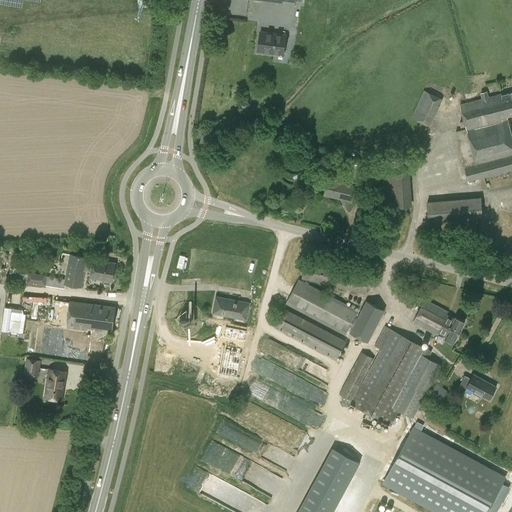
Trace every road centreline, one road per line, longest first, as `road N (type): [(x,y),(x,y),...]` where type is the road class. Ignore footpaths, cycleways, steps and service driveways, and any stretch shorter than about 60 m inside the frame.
road 1 (unclassified): [(511,283),(239,216)]
road 2 (primary): [(94,511),(149,270)]
